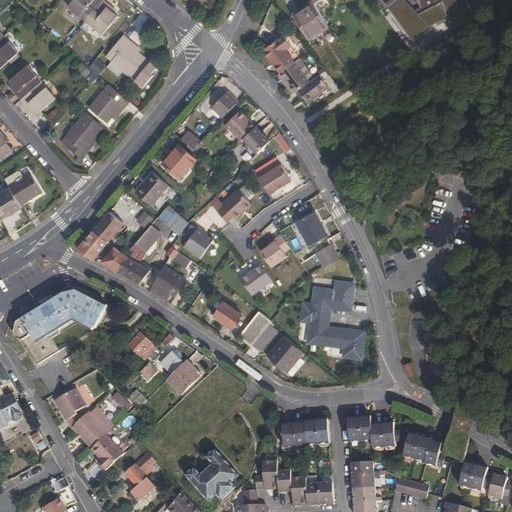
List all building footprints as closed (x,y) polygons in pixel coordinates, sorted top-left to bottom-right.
[(74,0),(69,6),(86,21),(103,0),(74,0)] [(119,15),(115,12),(107,6),(110,3),(105,0),(103,0),(86,21),(103,34),(119,15)] [(414,0),(415,2),(417,1),(421,8),(416,10),(406,0),(396,0),(389,6),(413,40),(435,23),(448,19),(450,23),(460,21),(460,14),(455,0),(414,0)] [(313,1),(308,4),(326,28),(329,26),(314,3),(313,1)] [(107,6),(115,12),(117,10),(110,3),(107,6)] [(309,39),(326,28),(308,4),(293,14),(309,39)] [(301,57),(291,44),(295,41),(287,31),(264,48),(282,71),(301,57)] [(140,51),(129,42),(130,39),(125,34),(107,56),(113,61),(125,71),(144,86),(154,74),(153,73),(158,66),(140,51)] [(0,40),(0,67),(1,69),(19,52),(5,36),(0,40)] [(141,49),(130,39),(129,42),(140,51),(141,49)] [(316,76),(301,57),(282,71),(296,90),(299,88),(308,100),(329,84),(320,73),(316,76)] [(125,71),(113,61),(108,67),(120,77),(125,71)] [(10,81),(13,84),(19,92),(16,94),(22,100),(43,82),(28,64),(10,81)] [(22,100),(27,105),(29,103),(35,110),(39,113),(57,97),(43,82),(22,100)] [(10,86),(16,94),(19,92),(13,84),(10,86)] [(123,106),(125,108),(130,102),(109,84),(90,107),(108,122),(113,117),(123,106)] [(213,107),(223,117),(239,101),(228,91),(213,107)] [(29,103),(27,105),(32,112),(35,110),(29,103)] [(123,106),(113,117),(116,119),(125,108),(123,106)] [(95,139),(104,128),(85,112),(66,135),(72,140),(67,146),(82,159),(87,153),(85,151),(95,139)] [(245,124),(248,121),(238,112),(236,114),(245,124)] [(224,126),(239,142),(241,139),(254,127),(248,121),(245,124),(236,114),(224,126)] [(241,139),(257,154),(269,143),(254,127),(241,139)] [(191,129),(182,139),(194,148),(202,139),(191,129)] [(3,137),(0,133),(0,161),(13,150),(7,143),(10,141),(5,135),(3,137)] [(280,133),(275,138),(287,153),(293,148),(280,133)] [(61,140),(67,146),(72,140),(66,135),(61,140)] [(98,141),(95,139),(85,151),(87,153),(98,141)] [(180,145),(173,152),(175,154),(165,165),(180,177),(196,158),(180,145)] [(163,163),(165,165),(175,154),(173,152),(163,163)] [(273,192),(295,178),(285,162),(263,175),(273,192)] [(19,172),(17,171),(5,179),(9,185),(10,187),(22,205),(43,192),(30,172),(22,177),(19,172)] [(153,173),(137,193),(152,206),(169,186),(153,173)] [(10,187),(0,193),(0,219),(1,221),(23,207),(22,205),(10,187)] [(247,209),(254,203),(241,188),(224,203),(226,206),(220,211),(228,220),(234,215),(236,217),(238,217),(243,212),(242,211),(246,208),(247,209)] [(311,205),(308,200),(298,206),(301,211),(311,205)] [(169,205),(159,216),(180,234),(189,222),(169,205)] [(311,205),(301,211),(302,212),(316,236),(319,241),(326,237),(329,235),(311,205)] [(137,220),(146,228),(155,218),(146,210),(137,220)] [(95,258),(123,224),(108,212),(79,249),(95,258)] [(302,223),(311,238),(316,236),(302,212),(296,216),(301,223),(302,223)] [(288,222),(283,214),(273,221),(278,228),(288,222)] [(148,276),(151,270),(139,263),(146,255),(145,253),(150,247),(148,245),(160,231),(152,224),(132,248),(136,251),(131,257),(118,272),(140,284),(145,275),(148,276)] [(185,244),(201,256),(215,238),(206,231),(207,230),(200,225),(185,244)] [(261,250),(272,266),(287,255),(285,251),(291,247),(281,233),(275,238),(276,240),(270,244),(261,250)] [(323,248),(330,244),(326,237),(319,241),(315,244),(319,251),(323,248)] [(351,250),(344,238),(333,245),(340,256),(351,250)] [(340,256),(333,245),(332,243),(330,244),(323,248),(331,261),(340,256)] [(175,258),(179,251),(172,246),(167,254),(170,256),(174,259),(175,258)] [(331,261),(323,248),(319,251),(316,253),(318,257),(312,260),(310,256),(315,254),(309,246),(298,253),(312,272),(324,266),(331,261)] [(115,247),(102,262),(118,272),(131,257),(115,247)] [(175,258),(187,266),(191,259),(179,251),(175,258)] [(253,294),(273,279),(262,263),(255,268),(256,269),(252,272),(251,271),(241,278),(253,294)] [(168,267),(152,290),(172,302),(183,282),(187,285),(193,277),(182,270),(178,273),(168,267)] [(338,282),(337,291),(317,288),(315,304),(305,303),(304,319),(313,320),(310,341),(347,346),(346,355),(362,357),(365,335),(351,333),(351,330),(328,327),(329,322),(326,322),(328,306),(331,307),(331,306),(336,307),(336,305),(352,306),(355,284),(338,282)] [(87,325),(97,330),(104,316),(108,308),(79,292),(66,295),(23,319),(19,334),(38,366),(52,357),(60,352),(58,349),(53,340),(62,335),(59,331),(74,323),(73,321),(76,319),(87,325)] [(213,309),(218,312),(224,301),(220,298),(213,309)] [(233,329),(243,314),(224,301),(218,312),(215,316),(233,329)] [(272,320),(261,311),(253,320),(266,329),(270,323),(272,320)] [(280,314),(273,323),(284,331),(291,322),(280,314)] [(266,329),(253,320),(239,336),(252,346),(254,343),(261,335),(266,329)] [(277,330),(270,323),(266,329),(261,335),(254,343),(261,349),(277,330)] [(125,341),(145,361),(146,362),(158,350),(159,349),(156,347),(136,329),(125,341)] [(158,350),(161,353),(177,337),(171,333),(156,347),(159,349),(158,350)] [(287,372),(304,352),(285,336),(268,356),(287,372)] [(158,350),(146,362),(149,365),(151,363),(161,353),(158,350)] [(163,363),(174,375),(185,364),(174,352),(163,363)] [(14,382),(0,358),(0,387),(1,387),(9,384),(14,382)] [(132,373),(136,378),(142,372),(149,365),(146,362),(145,361),(132,373)] [(413,362),(405,365),(409,377),(418,374),(413,362)] [(159,371),(151,363),(149,365),(142,372),(150,380),(159,371)] [(200,378),(186,363),(185,364),(174,375),(168,381),(182,395),(200,378)] [(136,378),(132,373),(130,372),(121,381),(118,388),(122,392),(136,378)] [(0,411),(0,430),(7,428),(7,424),(14,421),(18,422),(24,419),(25,413),(15,394),(8,398),(1,387),(0,387),(0,409),(1,411),(0,411)] [(130,398),(139,408),(151,397),(141,387),(130,398)] [(88,406),(78,389),(56,402),(68,421),(79,415),(78,412),(88,406)] [(116,426),(96,406),(90,411),(73,427),(93,448),(108,433),(110,432),(116,426)] [(400,443),(399,429),(398,425),(376,426),(375,419),(353,421),(355,445),(377,444),(378,452),(400,450),(400,443)] [(333,422),(311,423),(311,424),(288,426),(290,450),(312,449),(312,447),(334,446),(333,422)] [(409,445),(412,433),(399,429),(400,443),(409,445)] [(32,435),(35,443),(43,440),(40,432),(32,435)] [(439,466),(442,455),(445,442),(434,440),(435,438),(412,432),(412,433),(409,445),(406,455),(429,461),(428,464),(439,467),(439,466)] [(100,462),(108,470),(127,452),(108,433),(93,448),(103,458),(100,462)] [(214,463),(202,473),(195,466),(186,474),(211,502),(218,496),(223,500),(237,487),(233,483),(241,476),(217,448),(208,456),(214,463)] [(147,475),(159,464),(150,453),(127,474),(139,488),(131,494),(138,504),(157,488),(147,475)] [(270,479),(262,479),(263,490),(270,490),(286,489),(286,493),(299,492),(300,506),(314,505),(314,507),(326,506),(338,506),(337,483),(324,484),(312,485),(312,478),(298,479),(297,470),(287,471),(287,466),(284,467),(284,457),(281,457),(281,462),(269,463),(270,479)] [(486,485),(489,474),(490,468),(469,462),(468,464),(465,476),(463,486),(485,491),(486,485)] [(460,475),(465,476),(468,464),(463,463),(460,475)] [(380,511),(380,503),(385,503),(385,500),(380,499),(380,490),(379,482),(384,481),(384,478),(383,475),(379,476),(378,464),(356,466),(357,480),(358,492),(359,505),(359,511),(380,511)] [(493,487),(496,476),(489,474),(486,485),(493,487)] [(505,496),(508,484),(509,478),(496,475),(496,476),(493,487),(490,498),(504,501),(505,496)] [(68,487),(72,486),(67,477),(63,478),(68,487)] [(58,493),(68,487),(63,478),(59,479),(56,479),(52,480),(58,493)] [(405,484),(400,482),(397,494),(402,495),(409,497),(415,498),(421,500),(427,501),(430,489),(424,488),(418,486),(412,485),(405,484)] [(179,487),(166,504),(170,509),(183,492),(179,487)] [(200,511),(183,492),(170,509),(169,509),(171,511),(200,511)] [(67,511),(62,500),(45,509),(46,511),(67,511)]
